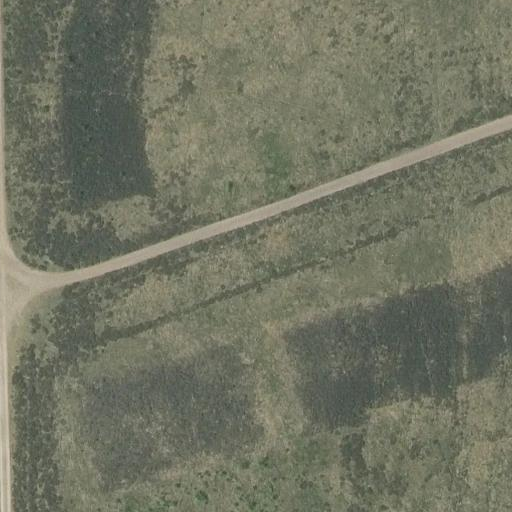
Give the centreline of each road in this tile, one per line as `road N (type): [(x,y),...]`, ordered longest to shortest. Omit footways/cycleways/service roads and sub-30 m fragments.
road 1 (track): [(511,125),(2,302)]
road 2 (track): [(6,511),(2,302)]
